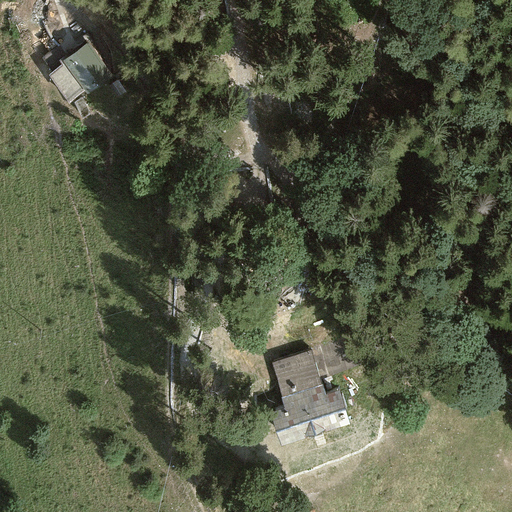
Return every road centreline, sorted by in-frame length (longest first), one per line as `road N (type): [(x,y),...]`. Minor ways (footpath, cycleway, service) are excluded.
road 1 (track): [(197,143),(82,0)]
road 2 (track): [(235,0),(250,38),(254,180)]
